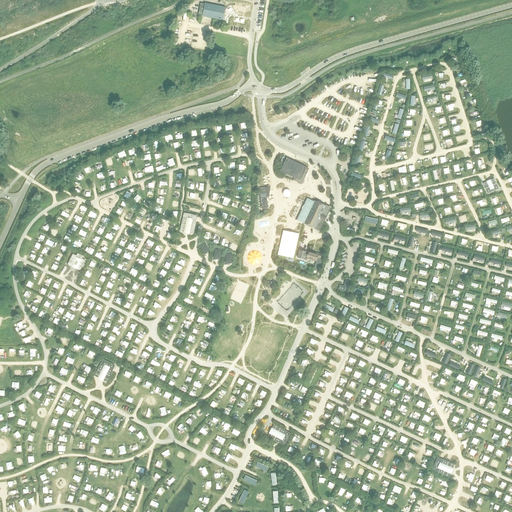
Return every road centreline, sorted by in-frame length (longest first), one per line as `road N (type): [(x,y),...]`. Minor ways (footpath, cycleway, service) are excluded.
road 1 (tertiary): [(0,242),(43,164),(220,104),(250,82)]
road 2 (tertiary): [(250,82),(283,89),(348,52),(511,6)]
road 3 (track): [(0,69),(103,0)]
